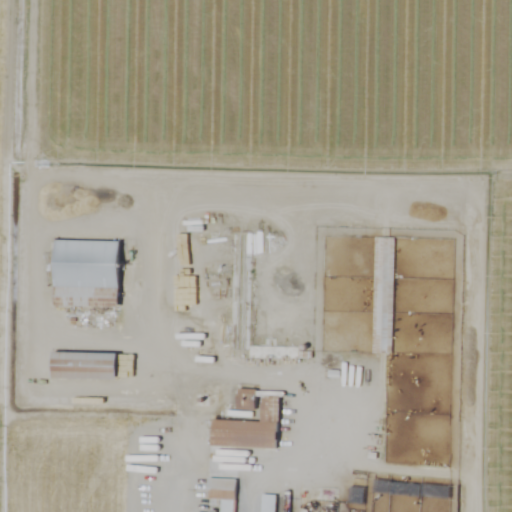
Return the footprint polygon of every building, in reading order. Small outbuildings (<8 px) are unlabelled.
[(125,298),(61,298),(61,223),(125,222),(125,298)] [(252,348),(234,348),(233,236),(252,236),(252,348)] [(396,353),(376,353),(376,240),(396,240),(396,353)] [(116,378),(57,378),(57,354),(116,354),(116,378)] [(280,448),(216,448),(215,422),(280,422),(280,448)] [(234,511),(236,480),(207,479),(206,500),(219,500),(219,511),(210,511),(234,511)] [(314,511),(315,511),(299,511),(274,511),(275,495),(261,494),(259,511),(314,511)]
